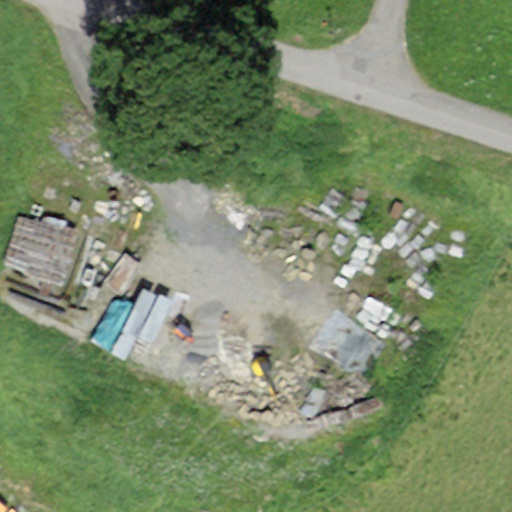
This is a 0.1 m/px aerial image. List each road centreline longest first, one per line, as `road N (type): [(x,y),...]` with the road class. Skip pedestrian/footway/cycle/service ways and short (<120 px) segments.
road 1 (unclassified): [(93,0),(370,85)]
road 2 (unclassified): [(370,85),(511,135)]
